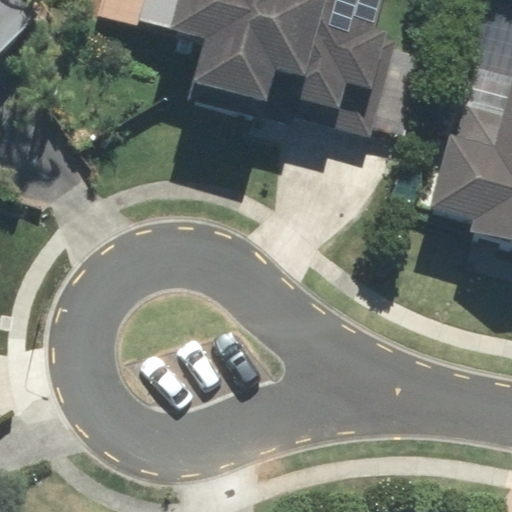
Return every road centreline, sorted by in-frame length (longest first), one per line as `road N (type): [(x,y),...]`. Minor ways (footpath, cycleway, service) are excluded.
road 1 (residential): [(363,394),(297,349),(244,267),(149,252),(95,291),(81,382),(110,411),(166,435),(232,431)]
road 2 (residential): [(363,394),(511,422)]
road 3 (residential): [(232,431),(363,394)]
